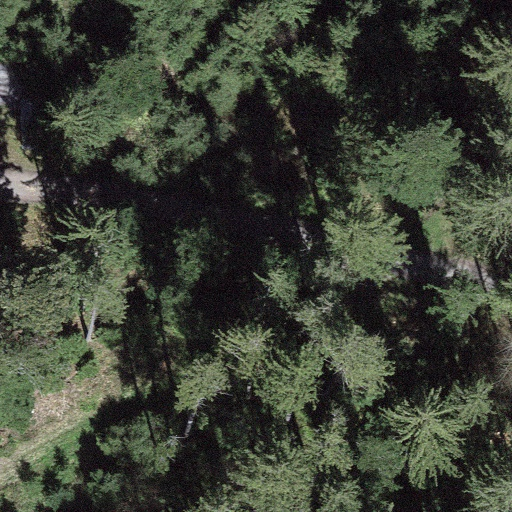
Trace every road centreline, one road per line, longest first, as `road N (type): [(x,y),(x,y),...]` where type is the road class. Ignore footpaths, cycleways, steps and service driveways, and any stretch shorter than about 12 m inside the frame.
road 1 (track): [(0,180),(43,181),(309,239),(511,303)]
road 2 (track): [(399,266),(511,83)]
